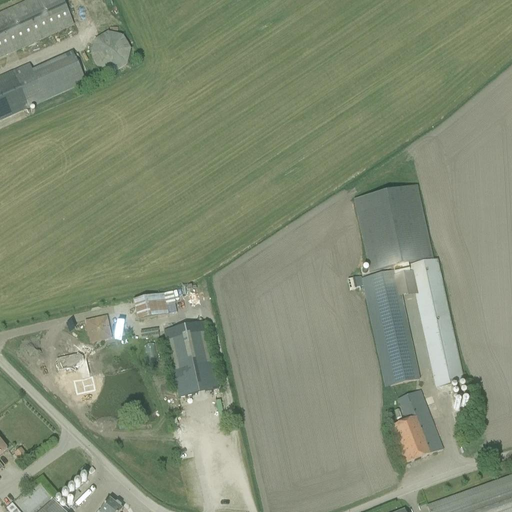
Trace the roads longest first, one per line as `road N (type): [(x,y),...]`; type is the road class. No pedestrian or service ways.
road 1 (unclassified): [(160,511),(0,361)]
road 2 (unclassified): [(511,454),(354,511)]
